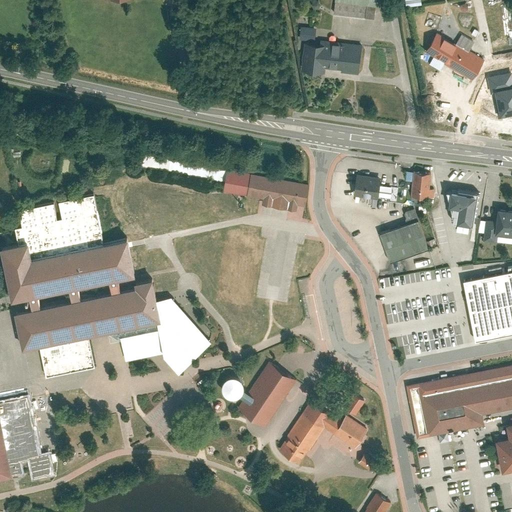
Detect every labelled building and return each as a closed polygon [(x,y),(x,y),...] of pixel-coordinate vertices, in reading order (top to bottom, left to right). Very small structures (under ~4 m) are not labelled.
[(335,0),(333,13),(373,19),(375,0),(335,0)] [(301,39),(316,39),(317,26),(301,26),(301,39)] [(484,59),(437,32),(426,51),(473,78),(484,59)] [(306,41),(301,75),(321,78),(322,70),(358,76),(363,46),(320,38),(319,44),(306,41)] [(491,92),(495,91),(494,89),(511,85),(511,72),(511,71),(487,76),(491,92)] [(511,85),(494,89),(495,91),(499,115),(511,112),(511,85)] [(430,170),(414,169),(412,195),(421,196),(420,208),(432,209),(433,195),(428,195),(430,170)] [(310,183),(251,173),(248,195),(263,199),(262,205),(298,211),(300,205),(307,206),(310,183)] [(380,176),(357,173),(354,193),(378,196),(380,176)] [(479,189),(452,186),(449,203),(459,205),(456,220),(475,224),(479,189)] [(9,291),(22,349),(40,345),(47,377),(96,367),(91,335),(115,330),(121,329),(128,360),(166,353),(181,369),(213,342),(173,295),(159,298),(154,277),(139,279),(129,236),(105,240),(94,193),(20,207),(23,224),(16,226),(19,241),(1,245),(9,291)] [(408,221),(378,231),(389,261),(431,247),(415,206),(404,210),(408,221)] [(511,210),(501,209),(500,220),(499,232),(511,233),(511,210)] [(499,232),(500,220),(486,218),(484,238),(497,240),(499,232)] [(511,269),(465,279),(476,339),(511,332),(511,269)] [(299,378),(270,360),(237,406),(265,425),(291,389),(299,378)] [(511,364),(416,382),(427,435),(438,434),(440,443),(469,438),(467,429),(484,426),(482,417),(511,410),(511,364)] [(344,406),(357,413),(366,398),(353,391),(344,406)] [(29,394),(0,399),(0,476),(30,471),(31,475),(53,470),(49,451),(40,452),(29,394)] [(325,428),(356,448),(369,428),(347,413),(342,418),(311,400),(280,449),(301,463),(325,428)] [(511,423),(504,426),(506,436),(494,438),(502,473),(511,470),(511,417),(511,418),(511,420),(511,423)] [(379,462),(364,452),(357,462),(373,472),(379,462)] [(383,511),(392,500),(377,491),(362,511),(383,511)]
